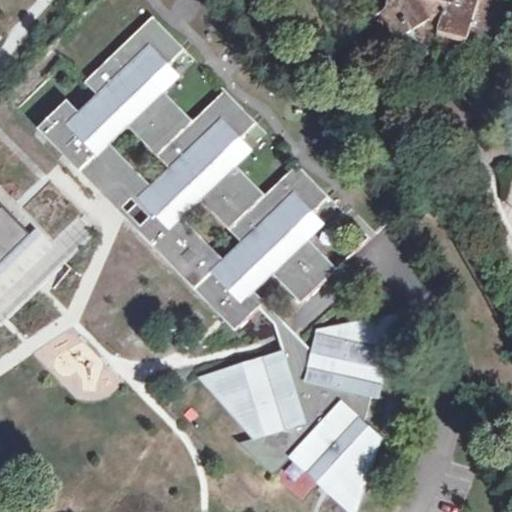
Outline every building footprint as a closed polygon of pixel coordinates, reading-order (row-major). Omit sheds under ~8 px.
[(442,23),(440,31),(438,36),(488,51),(502,0),(387,0),(388,0),(388,2),(388,3),(388,4),(388,5),(388,6),(387,8),(387,9),(386,10),(385,11),(384,12),(383,13),(382,14),(398,42),(425,27),(434,21),(442,23)] [(150,82),(182,51),(150,18),(83,84),(96,98),(79,115),(65,102),(36,131),(61,156),(98,194),(115,177),(138,201),(121,218),(124,221),(216,314),(232,298),(250,316),(263,304),(252,292),(269,275),(300,305),(335,270),(294,229),(326,198),(295,166),(263,197),(222,156),(254,124),(222,92),(191,123),(150,82)] [(434,21),(425,27),(440,31),(442,23),(434,21)] [(0,327),(96,235),(0,136),(0,327)] [(115,177),(98,194),(121,218),(138,201),(115,177)] [(234,332),(250,316),(232,298),(216,314),(234,332)] [(263,304),(257,310),(276,337),(282,353),(203,378),(257,438),(284,429),(302,445),(291,457),(350,511),(351,511),(377,437),(363,425),(369,396),(377,398),(394,317),(317,336),(322,364),(296,337),(263,304)] [(257,438),(237,444),(273,477),(291,457),(302,445),(284,429),(257,438)]
